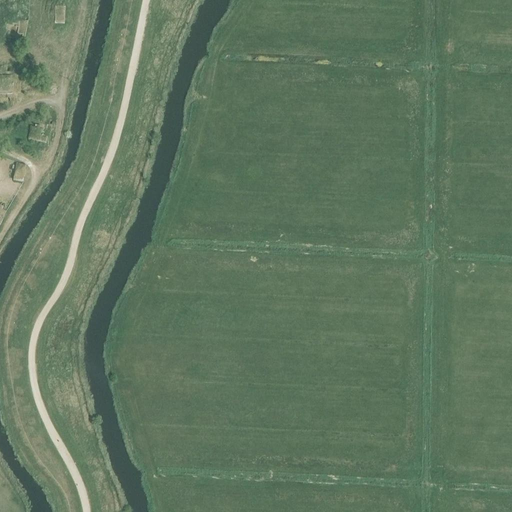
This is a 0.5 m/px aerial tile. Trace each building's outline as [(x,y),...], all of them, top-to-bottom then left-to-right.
[(71,8),(60,7),(59,25),(70,26),(71,8)] [(27,42),(31,25),(13,20),(8,37),(27,42)] [(0,72),(0,94),(18,97),(21,75),(3,73),(0,72)] [(50,149),(55,126),(43,124),(42,131),(36,130),(35,139),(39,140),(37,146),(50,149)] [(26,165),(16,163),(16,164),(14,164),(13,168),(16,168),(13,182),(23,184),(26,165)]
